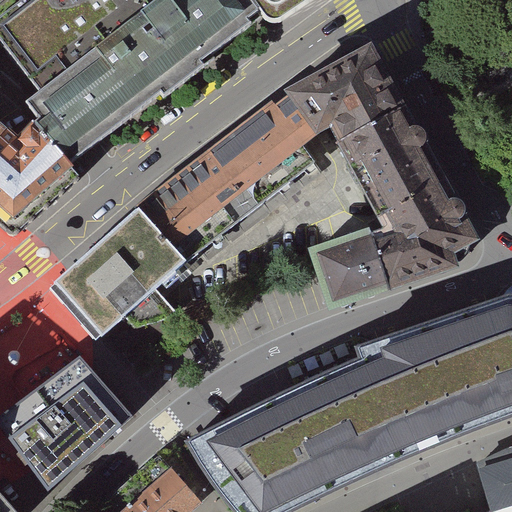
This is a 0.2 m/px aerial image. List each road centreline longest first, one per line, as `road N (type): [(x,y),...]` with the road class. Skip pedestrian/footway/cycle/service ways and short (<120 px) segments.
road 1 (tertiary): [(22,276),(373,0)]
road 2 (residential): [(511,267),(475,290),(282,355),(166,428)]
road 3 (residential): [(166,428),(22,276)]
road 4 (residential): [(511,243),(414,76)]
road 5 (unknown): [(183,145),(101,34)]
road 6 (residential): [(166,428),(70,511)]
